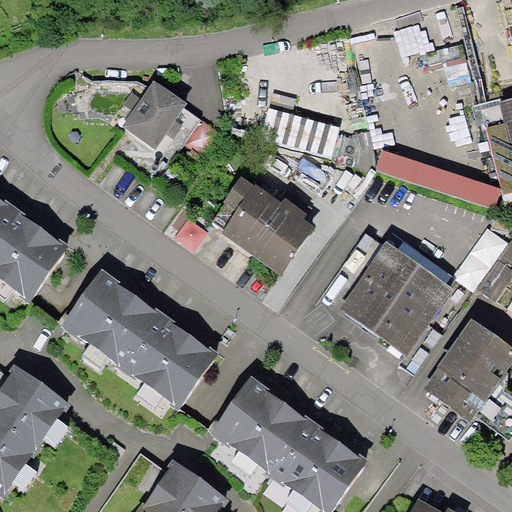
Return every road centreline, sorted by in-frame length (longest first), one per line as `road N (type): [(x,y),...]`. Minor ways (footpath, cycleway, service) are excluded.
road 1 (unclassified): [(511,506),(375,417),(115,226),(0,117)]
road 2 (residential): [(424,0),(159,57),(56,62),(0,79)]
